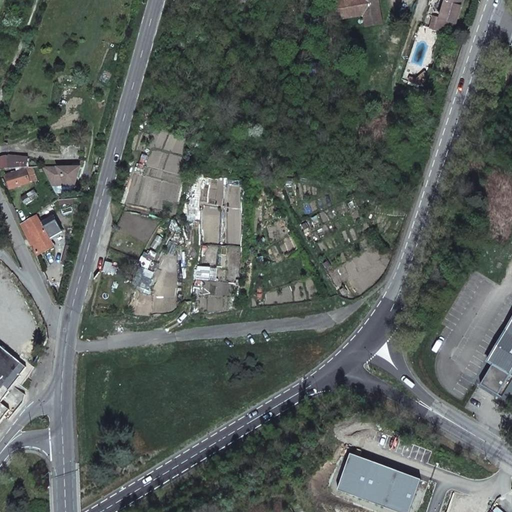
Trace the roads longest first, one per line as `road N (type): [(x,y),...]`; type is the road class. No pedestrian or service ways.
road 1 (secondary): [(155,0),(65,348)]
road 2 (secondary): [(497,0),(403,283),(372,335)]
road 3 (secondary): [(338,367),(101,511)]
road 4 (unclassified): [(0,198),(65,348)]
road 5 (tertiary): [(338,367),(455,423)]
road 6 (tertiary): [(455,423),(372,335)]
